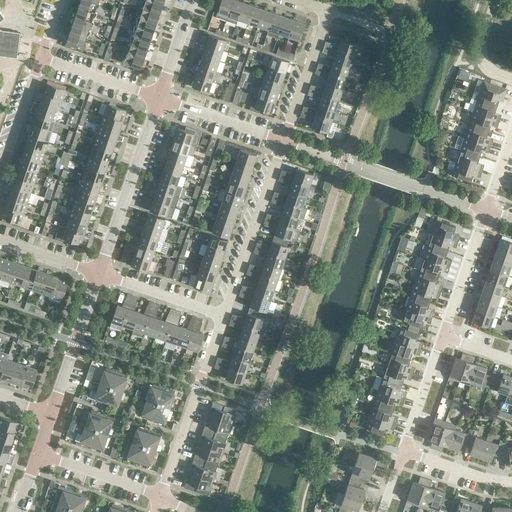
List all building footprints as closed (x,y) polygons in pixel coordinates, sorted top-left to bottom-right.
[(98,3),(88,0),(80,0),(78,7),(95,12),(100,4),(98,3)] [(143,0),(143,8),(159,14),(162,5),(148,0),(143,0)] [(232,0),(221,0),(215,17),(226,21),(232,0)] [(243,3),(235,0),(232,0),(226,21),(236,24),(238,19),(243,3)] [(254,6),(243,3),(238,19),(248,23),(254,6)] [(264,10),(254,6),(248,23),(258,26),(264,10)] [(95,12),(78,7),(75,16),(92,21),(97,14),(95,12)] [(140,8),(140,17),(156,23),(159,14),(143,8),(140,8)] [(274,13),(264,10),(258,26),(268,30),(274,13)] [(0,21),(4,18),(0,12),(0,55),(17,58),(20,32),(0,29),(0,21)] [(284,17),(274,13),(268,30),(267,35),(277,38),(279,33),(284,17)] [(92,21),(75,16),(72,25),(89,31),(89,30),(94,23),(92,21)] [(137,17),(136,26),(153,32),(156,23),(140,17),(137,17)] [(295,20),(284,17),(279,33),(289,37),(295,20)] [(305,24),(295,20),(289,37),(300,40),(305,24)] [(89,31),(72,25),(69,34),(85,40),(91,32),(89,30),(89,31)] [(134,26),(133,35),(133,36),(150,41),(153,32),(136,26),(134,26)] [(85,40),(69,34),(65,43),(81,49),(85,49),(85,40)] [(226,40),(209,34),(206,45),(222,51),(226,40)] [(131,35),(130,44),(130,45),(147,50),(150,41),(133,36),(133,35),(131,35)] [(357,46),(341,40),(338,47),(336,46),(335,44),(325,42),(324,47),(354,57),(357,46)] [(128,44),(127,54),(144,59),(147,50),(130,45),(130,44),(128,44)] [(222,51),(206,45),(202,55),(219,61),(222,51)] [(276,54),(282,56),(284,51),(285,49),(278,46),(276,54)] [(354,57),(324,47),(322,52),(331,56),(332,55),(335,56),(333,62),(350,68),(354,57)] [(113,53),(110,52),(106,51),(103,60),(110,62),(113,53)] [(295,54),(284,51),(282,56),(293,60),(295,54)] [(144,59),(127,54),(122,62),(125,63),(141,69),(144,59)] [(219,61),(202,55),(199,65),(215,71),(219,61)] [(289,61),(272,56),(268,66),(285,72),(289,61)] [(350,68),(333,62),(331,68),(328,67),(327,65),(318,63),(316,68),(346,78),(350,68)] [(215,71),(199,65),(195,76),(212,81),(215,71)] [(285,72),(268,66),(265,77),(282,82),(285,72)] [(346,78),(316,68),(315,73),(323,77),(325,76),(328,77),(326,83),(342,89),(346,78)] [(461,70),(458,76),(468,80),(470,73),(461,70)] [(212,81),(195,76),(192,86),(208,92),(212,81)] [(282,82),(265,77),(261,87),(278,92),(282,82)] [(484,81),(477,100),(496,106),(499,100),(501,101),(506,89),(484,81)] [(46,83),(43,94),(62,101),(66,90),(46,83)] [(342,89),(326,83),(324,90),(321,89),(320,87),(311,85),(309,90),(339,100),(342,89)] [(228,87),(223,100),(229,102),(234,89),(228,87)] [(278,92),(261,87),(258,97),(275,103),(278,92)] [(236,90),(232,103),(238,105),(242,92),(236,90)] [(339,100),(309,90),(307,95),(316,99),(318,98),(321,99),(318,105),(335,111),(339,100)] [(62,101),(43,94),(39,104),(59,111),(62,101)] [(275,103),(258,97),(254,108),(271,113),(275,103)] [(496,106),(477,100),(473,112),(499,121),(501,115),(494,113),(496,106)] [(59,111),(39,104),(36,114),(55,121),(59,111)] [(107,104),(103,115),(123,121),(126,111),(107,104)] [(335,111),(318,105),(316,111),(314,110),(313,109),(303,106),(302,111),(331,121),(335,111)] [(331,121),(302,111),(300,116),(309,120),(310,119),(313,120),(311,127),(328,133),(331,121)] [(499,121),(473,112),(469,125),(488,131),(490,125),(497,127),(499,121)] [(55,121),(36,114),(32,125),(52,131),(55,121)] [(123,121),(103,115),(100,125),(119,132),(123,121)] [(52,131),(32,125),(29,135),(48,141),(52,131)] [(119,132),(100,125),(97,135),(116,142),(119,132)] [(488,131),(469,125),(464,137),(490,146),(493,140),(486,138),(488,131)] [(186,127),(185,130),(177,128),(174,138),(196,146),(201,132),(186,127)] [(48,141),(29,135),(25,145),(45,152),(48,141)] [(116,142),(97,135),(93,145),(112,152),(116,142)] [(211,136),(207,150),(212,151),(217,138),(211,136)] [(490,146),(464,137),(460,150),(479,156),(482,150),(488,152),(490,146)] [(196,146),(174,138),(170,149),(187,154),(193,156),(196,146)] [(225,141),(220,139),(215,153),(221,154),(225,141)] [(45,152),(25,145),(22,155),(41,162),(45,152)] [(112,152),(93,145),(90,156),(109,162),(112,152)] [(187,154),(170,149),(167,159),(184,165),(187,154)] [(240,149),(237,160),(253,166),(257,155),(240,149)] [(479,156),(460,150),(456,162),(482,171),(484,165),(477,163),(479,156)] [(41,162),(22,155),(18,166),(38,172),(41,162)] [(109,162),(90,156),(86,166),(105,172),(109,162)] [(184,165),(167,159),(163,169),(180,175),(184,165)] [(253,166),(237,160),(233,170),(250,176),(253,166)] [(447,168),(453,170),(451,175),(471,182),(473,175),(480,177),(482,171),(456,162),(450,160),(447,168)] [(38,172),(18,166),(15,176),(34,183),(38,172)] [(105,172),(86,166),(82,176),(102,183),(105,172)] [(180,175),(163,169),(160,179),(177,185),(180,175)] [(313,174),(297,169),(294,175),(292,174),(291,172),(281,170),(280,175),(310,185),(313,174)] [(250,176),(233,170),(230,180),(246,186),(250,176)] [(310,185),(280,175),(278,180),(287,184),(289,183),(291,184),(289,191),(306,196),(310,185)] [(34,183),(15,176),(11,186),(31,193),(34,183)] [(102,183),(82,176),(79,187),(98,193),(102,183)] [(182,187),(177,185),(160,179),(156,190),(179,197),(182,187)] [(246,186),(230,180),(226,190),(243,196),(246,186)] [(31,193),(11,186),(8,197),(27,203),(31,193)] [(98,193),(79,187),(75,197),(95,203),(98,193)] [(217,199),(223,201),(239,206),(243,196),(226,190),(220,189),(217,199)] [(179,197),(156,190),(153,200),(170,205),(175,207),(179,197)] [(306,196),(289,191),(287,197),(284,196),(283,194),(274,192),(272,197),(302,207),(306,196)] [(27,203),(8,197),(4,207),(24,213),(27,203)] [(95,203),(75,197),(72,207),(91,214),(95,203)] [(302,207),(272,197),(271,202),(279,206),(281,205),(284,206),(282,212),(298,218),(302,207)] [(170,205),(153,200),(149,210),(166,216),(170,205)] [(239,206),(223,201),(219,211),(236,217),(239,206)] [(24,213),(4,207),(1,217),(20,224),(24,213)] [(91,214),(72,207),(68,217),(88,224),(91,214)] [(418,216),(424,218),(427,212),(420,209),(418,216)] [(236,217),(219,211),(216,221),(232,227),(236,217)] [(298,218),(282,212),(280,217),(267,213),(265,218),(300,230),(301,231),(305,220),(298,218)] [(148,213),(145,224),(167,232),(171,221),(148,213)] [(88,224),(68,217),(65,227),(84,234),(88,224)] [(300,230),(265,218),(263,223),(272,227),(274,226),(277,227),(274,234),(276,235),(274,241),(286,245),(288,239),(295,241),(297,240),(300,230)] [(436,220),(432,233),(458,242),(460,235),(453,233),(455,226),(436,220)] [(232,227),(216,221),(212,232),(229,237),(232,227)] [(167,232),(145,224),(141,234),(163,242),(167,232)] [(61,241),(62,238),(81,245),(84,234),(65,227),(59,225),(55,239),(61,241)] [(202,243),(207,245),(224,251),(228,240),(205,233),(202,243)] [(458,242),(432,233),(427,245),(447,252),(449,245),(456,248),(458,242)] [(163,242),(141,234),(138,244),(154,250),(160,252),(163,242)] [(397,249),(405,251),(409,239),(401,236),(397,249)] [(511,242),(500,238),(496,249),(511,254),(511,242)] [(257,242),(255,247),(285,257),(289,246),(286,245),(274,241),(272,241),(270,247),(267,246),(266,245),(257,242)] [(154,250),(138,244),(134,255),(151,260),(154,250)] [(224,251),(207,245),(204,256),(221,261),(224,251)] [(447,252),(427,245),(423,258),(449,267),(451,260),(445,258),(447,252)] [(285,257),(255,247),(253,252),(262,256),(264,255),(267,256),(265,263),(281,268),(285,257)] [(511,261),(511,254),(496,249),(493,259),(511,265),(511,261)] [(151,260),(134,255),(131,265),(147,271),(151,260)] [(221,261),(204,256),(200,266),(217,271),(221,261)] [(165,265),(167,266),(172,268),(175,261),(167,258),(165,265)] [(449,267),(423,258),(419,270),(438,277),(440,270),(447,273),(449,267)] [(511,265),(493,259),(489,269),(507,275),(511,265)] [(16,263),(6,260),(0,277),(0,279),(10,282),(16,263)] [(175,269),(181,271),(183,271),(185,265),(178,262),(175,269)] [(27,267),(16,263),(10,282),(20,286),(27,267)] [(281,268),(265,263),(262,269),(260,268),(259,266),(249,264),(248,269),(278,279),(281,268)] [(172,268),(167,266),(163,276),(169,278),(172,268)] [(217,271),(200,266),(197,276),(214,282),(217,271)] [(37,270),(27,267),(20,286),(31,290),(37,270)] [(181,271),(175,269),(172,279),(177,281),(181,271)] [(278,279),(248,269),(246,274),(255,278),(257,277),(259,278),(257,284),(274,290),(278,279)] [(507,275),(489,269),(486,280),(504,286),(507,275)] [(47,274),(37,270),(31,290),(41,293),(47,274)] [(438,277),(419,270),(414,283),(441,292),(443,285),(436,283),(438,277)] [(58,277),(47,274),(41,293),(51,297),(58,277)] [(191,274),(188,285),(210,292),(214,282),(197,276),(191,274)] [(68,281),(58,277),(51,297),(62,300),(68,281)] [(504,286),(486,280),(482,290),(500,296),(504,286)] [(441,292),(414,283),(410,295),(430,302),(432,295),(439,298),(441,292)] [(274,290),(257,284),(255,290),(252,289),(251,288),(242,285),(240,290),(270,301),(274,290)] [(270,301),(240,290),(239,295),(247,299),(249,299),(252,299),(250,306),(249,310),(257,312),(265,315),(266,312),(270,301)] [(500,296),(482,290),(479,300),(497,306),(500,296)] [(117,305),(109,327),(120,331),(122,325),(133,295),(127,294),(124,303),(124,304),(124,307),(117,305)] [(138,297),(133,295),(122,325),(133,329),(139,312),(133,310),(134,307),(135,306),(138,297)] [(430,302),(410,295),(406,308),(432,316),(434,310),(427,308),(430,302)] [(497,306),(479,300),(475,310),(493,316),(497,306)] [(145,314),(139,312),(133,329),(144,333),(154,303),(149,301),(145,310),(146,312),(145,314)] [(30,303),(28,310),(34,312),(35,309),(36,305),(30,303)] [(159,304),(154,303),(144,333),(155,336),(160,320),(154,317),(155,315),(157,314),(159,304)] [(167,322),(160,320),(155,336),(166,340),(176,310),(171,308),(167,317),(168,319),(167,322)] [(432,316),(406,308),(401,320),(408,323),(407,326),(419,330),(420,327),(421,327),(423,320),(430,323),(432,316)] [(181,312),(176,310),(166,340),(176,344),(182,327),(176,325),(177,322),(178,321),(181,312)] [(257,312),(249,310),(248,313),(247,313),(245,319),(242,318),(242,317),(232,314),(230,319),(260,330),(264,318),(256,316),(257,312)] [(493,316),(475,310),(472,321),(490,327),(493,316)] [(188,329),(182,327),(176,344),(187,347),(197,317),(192,316),(188,325),(189,326),(188,329)] [(202,319),(197,317),(187,347),(198,351),(204,334),(197,332),(198,329),(200,329),(202,319)] [(260,330),(230,319),(229,324),(238,328),(239,328),(242,328),(240,335),(257,340),(260,330)] [(419,330),(407,326),(406,329),(399,327),(395,340),(421,349),(423,343),(416,340),(419,334),(417,333),(419,330)] [(257,340),(240,335),(238,341),(235,340),(234,338),(225,336),(223,341),(253,351),(257,340)] [(421,349),(395,340),(391,352),(410,359),(412,353),(419,355),(421,349)] [(253,351),(223,341),(221,346),(230,350),(232,349),(235,350),(233,356),(249,362),(253,351)] [(0,350),(0,378),(7,360),(8,354),(0,350)] [(410,359),(391,352),(386,365),(412,374),(415,368),(408,365),(410,359)] [(448,378),(459,381),(468,354),(462,352),(460,360),(455,358),(448,378)] [(474,356),(468,354),(459,381),(470,385),(471,382),(470,382),(476,366),(471,364),(474,356)] [(249,362),(233,356),(230,363),(228,362),(227,360),(217,357),(216,362),(246,373),(249,362)] [(17,363),(7,360),(0,378),(10,382),(17,363)] [(246,373),(216,362),(214,368),(223,372),(224,371),(227,372),(225,378),(242,384),(246,373)] [(27,366),(17,363),(10,382),(20,386),(27,366)] [(412,374),(386,365),(382,377),(401,384),(404,378),(410,380),(412,374)] [(38,370),(27,366),(20,386),(31,389),(38,370)] [(480,367),(476,366),(470,382),(471,382),(492,389),(496,377),(485,374),(487,368),(481,366),(480,367)] [(106,368),(100,384),(111,388),(117,371),(106,368)] [(127,375),(117,371),(111,388),(122,391),(127,375)] [(501,379),(496,377),(492,389),(507,394),(508,394),(511,381),(511,377),(509,377),(509,376),(503,374),(501,379)] [(401,384),(382,377),(378,390),(404,399),(406,393),(399,390),(401,384)] [(96,401),(105,404),(111,388),(100,384),(94,382),(92,390),(98,392),(94,401),(96,401)] [(153,384),(147,400),(158,404),(164,387),(153,384)] [(174,391),(164,387),(158,404),(169,408),(174,391)] [(122,391),(111,388),(105,404),(116,408),(122,391)] [(404,399),(378,390),(373,402),(393,409),(395,403),(402,405),(404,399)] [(158,404),(147,400),(142,417),(152,421),(158,404)] [(215,411),(212,418),(232,424),(237,410),(213,402),(210,410),(215,411)] [(393,409),(373,402),(369,415),(395,424),(397,418),(391,415),(393,409)] [(169,408),(158,404),(152,421),(163,424),(169,408)] [(91,410),(86,426),(86,427),(96,430),(102,414),(91,410)] [(113,417),(102,414),(96,430),(107,434),(113,417)] [(395,424),(369,415),(365,428),(384,434),(386,428),(393,430),(395,424)] [(0,416),(0,417),(0,428),(16,434),(20,423),(0,416)] [(232,424),(212,418),(210,424),(206,422),(203,430),(227,438),(232,424)] [(430,447),(436,449),(445,422),(434,419),(428,438),(432,440),(430,447)] [(77,432),(80,424),(71,421),(68,429),(77,432)] [(456,426),(445,422),(436,449),(441,451),(444,444),(448,445),(454,429),(455,429),(456,426)] [(80,443),(91,447),(96,430),(86,427),(86,426),(80,424),(77,432),(83,434),(80,443)] [(139,426),(133,443),(144,447),(149,430),(139,426)] [(16,434),(0,428),(0,439),(12,444),(16,434)] [(454,429),(448,445),(453,447),(452,448),(459,450),(461,444),(466,446),(470,435),(455,429),(454,429)] [(107,434),(96,430),(91,447),(101,451),(107,434)] [(160,434),(149,430),(144,447),(154,450),(160,434)] [(227,438),(203,430),(200,438),(205,440),(203,446),(222,452),(227,438)] [(486,440),(470,435),(466,446),(471,448),(470,452),(474,454),(474,455),(480,457),(486,440)] [(120,438),(116,437),(112,450),(115,452),(120,438)] [(12,444),(0,439),(0,450),(9,454),(12,444)] [(498,444),(486,440),(480,457),(486,459),(486,458),(491,460),(492,455),(501,457),(502,446),(503,443),(499,441),(498,444)] [(144,447),(133,443),(127,459),(138,463),(144,447)] [(507,444),(503,443),(502,446),(501,457),(509,460),(510,464),(511,464),(511,447),(508,448),(506,447),(507,444)] [(222,452),(203,446),(201,452),(196,451),(193,459),(217,467),(222,452)] [(154,450),(144,447),(138,463),(149,467),(154,450)] [(9,454),(0,450),(0,462),(5,464),(9,454)] [(388,462),(359,452),(355,463),(372,468),(374,464),(386,468),(388,462)] [(217,467),(193,459),(191,466),(195,468),(193,474),(212,481),(217,467)] [(372,468),(355,463),(350,478),(361,482),(363,477),(368,479),(369,474),(370,474),(372,468)] [(328,478),(334,480),(336,474),(330,472),(328,478)] [(212,481),(193,474),(191,481),(186,479),(184,487),(207,495),(212,481)] [(406,502),(416,505),(426,478),(420,476),(417,484),(413,482),(406,502)] [(361,482),(350,478),(344,494),(361,500),(363,494),(362,494),(364,489),(359,488),(361,482)] [(432,480),(426,478),(416,505),(427,509),(428,506),(433,489),(429,488),(432,480)] [(56,495),(53,502),(70,508),(75,491),(65,488),(62,497),(56,495)] [(438,491),(433,489),(428,506),(446,511),(449,511),(453,501),(442,498),(444,492),(438,490),(438,491)] [(86,495),(75,491),(70,508),(80,511),(86,495)] [(361,500),(344,494),(339,510),(344,511),(351,511),(352,509),(357,510),(358,506),(360,506),(361,500)] [(459,503),(453,501),(449,511),(467,511),(471,501),(465,499),(465,500),(460,499),(459,503)] [(477,503),(471,501),(467,511),(485,511),(486,511),(480,510),(481,506),(477,504),(477,503)] [(68,511),(70,508),(53,502),(50,510),(55,511),(68,511)]
